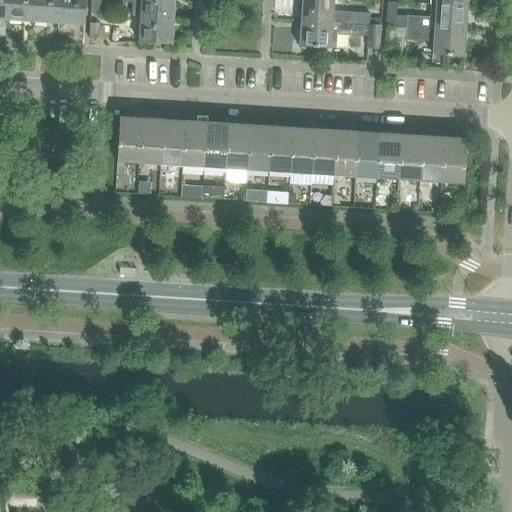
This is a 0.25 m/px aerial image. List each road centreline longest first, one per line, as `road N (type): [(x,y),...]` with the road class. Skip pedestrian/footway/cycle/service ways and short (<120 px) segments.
road 1 (residential): [(511,121),(0,88)]
road 2 (secondary): [(365,310),(0,288)]
road 3 (secondary): [(365,310),(383,319),(511,330)]
road 4 (secondary): [(511,308),(383,302),(365,310)]
